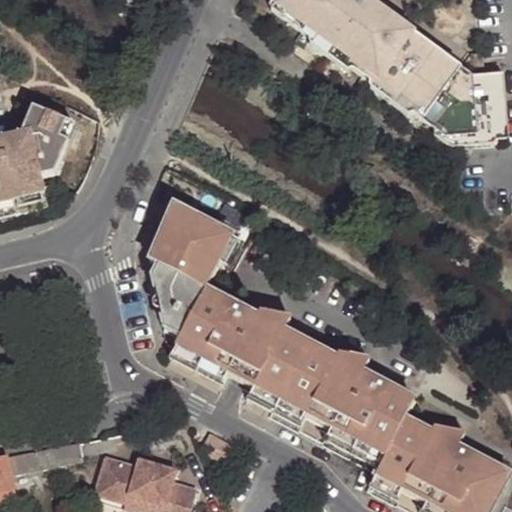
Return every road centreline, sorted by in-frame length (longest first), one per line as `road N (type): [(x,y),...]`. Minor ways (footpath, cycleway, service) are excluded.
road 1 (residential): [(84,233),(126,368),(311,469),(353,511)]
road 2 (unclassified): [(84,233),(147,109)]
